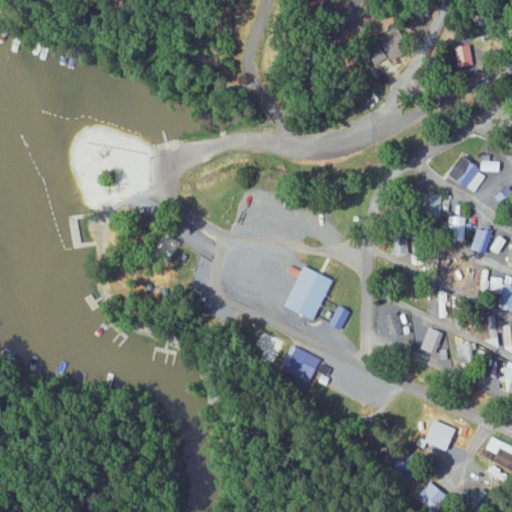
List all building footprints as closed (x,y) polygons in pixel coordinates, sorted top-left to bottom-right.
[(479,17),(480,40),(495,39),(494,17),(479,17)] [(390,61),(411,46),(398,28),(377,43),(390,61)] [(459,46),(460,64),(473,63),(472,45),(459,46)] [(475,192),(488,172),(463,156),(450,175),(475,192)] [(483,158),(482,170),(500,171),(501,159),(483,158)] [(496,197),(503,204),(511,195),(511,188),(508,185),(496,197)] [(428,213),(440,213),(441,194),(429,193),(428,213)] [(465,231),(466,216),(448,216),(448,230),(465,231)] [(491,230),(486,229),(485,235),(478,234),(476,248),(488,249),(491,230)] [(411,264),(428,264),(428,242),(410,242),(411,264)] [(449,280),(463,280),(464,260),(450,259),(449,280)] [(286,306),(315,319),(334,278),(304,265),(286,306)] [(511,276),(507,275),(501,307),(511,309),(511,276)] [(502,293),(504,277),(491,276),(490,291),(502,293)] [(448,291),(439,291),(438,317),(447,317),(448,291)] [(342,329),(351,310),(339,305),(330,324),(342,329)] [(473,326),(473,306),(459,306),(459,326),(473,326)] [(389,336),(402,334),(398,313),(386,315),(389,336)] [(445,332),(429,326),(417,358),(443,367),(451,342),(443,339),(445,332)] [(498,340),(498,326),(483,326),(483,340),(498,340)] [(275,359),(280,339),(262,334),(259,343),(267,346),(264,356),(275,359)] [(475,343),(456,343),(457,364),(472,363),(472,351),(475,351),(475,343)] [(311,383),(323,358),(293,345),(282,369),(311,383)] [(480,387),(498,394),(503,380),(485,374),(480,387)] [(446,422),(429,418),(423,442),(440,446),(446,422)] [(485,452),(511,466),(511,445),(493,436),(485,452)] [(437,511),(442,511),(453,496),(430,481),(418,499),(437,511)]
